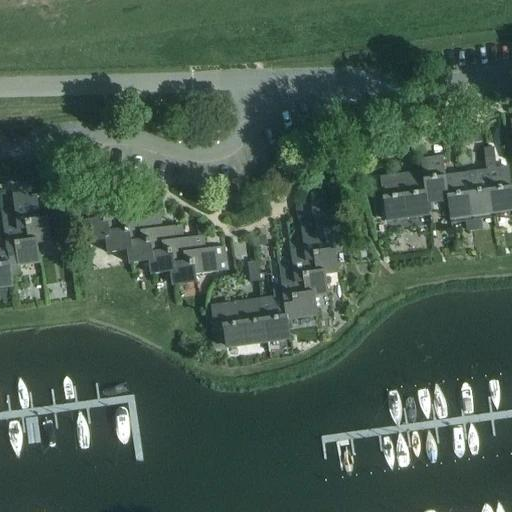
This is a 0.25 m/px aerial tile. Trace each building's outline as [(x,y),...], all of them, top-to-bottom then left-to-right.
[(417,121),(397,124),(399,139),(419,136),(417,121)] [(479,126),(459,129),(461,144),(481,141),(479,126)] [(441,140),(432,141),(434,153),(442,152),(441,140)] [(494,147),(484,148),(485,158),(494,157),(495,157),(494,147)] [(442,156),(422,159),(424,171),(428,204),(447,201),(444,175),(442,156)] [(494,157),(485,158),(486,170),(492,215),(511,212),(511,190),(509,167),(497,168),(495,157),(494,157)] [(486,170),(467,172),(473,219),(474,228),(482,227),(480,216),(490,215),(492,215),(486,170)] [(381,190),(373,191),(377,218),(385,217),(386,222),(408,219),(409,219),(430,216),(428,204),(424,171),(421,171),(402,174),(380,176),(381,190)] [(446,175),(444,175),(447,201),(450,220),(465,218),(466,229),(474,228),(473,219),(467,172),(464,173),(446,175)] [(27,187),(12,189),(14,208),(17,229),(28,227),(30,246),(38,245),(52,243),(47,218),(41,219),(37,195),(29,196),(27,187)] [(325,197),(310,199),(312,219),(316,245),(325,244),(326,255),(337,254),(350,252),(346,227),(338,228),(336,204),(326,206),(325,197)] [(98,219),(82,221),(85,244),(105,241),(103,231),(118,229),(117,221),(138,218),(136,204),(96,209),(98,219)] [(14,208),(2,210),(5,232),(8,253),(15,252),(18,267),(40,264),(38,245),(30,246),(28,227),(17,229),(14,208)] [(118,229),(103,231),(105,241),(107,254),(126,251),(125,242),(142,240),(140,231),(157,228),(155,215),(138,218),(117,221),(118,229)] [(312,219),(300,220),(303,240),(306,266),(315,265),(316,277),(326,275),(339,274),(337,254),(326,255),(325,244),(316,245),(312,219)] [(142,240),(125,242),(126,251),(128,265),(149,262),(147,253),(164,251),(163,242),(184,238),(182,224),(157,228),(140,231),(142,240)] [(0,289),(13,288),(8,253),(5,232),(4,232),(0,232),(0,289)] [(164,251),(147,253),(149,262),(150,276),(170,273),(169,264),(185,261),(184,253),(206,249),(204,235),(203,235),(197,236),(184,238),(163,242),(164,251)] [(266,235),(253,236),(254,245),(267,244),(266,235)] [(303,240),(289,242),(292,262),(295,288),(303,287),(305,298),(315,297),(329,295),(326,275),(316,277),(315,265),(306,266),(303,240)] [(185,261),(169,264),(170,273),(172,286),(197,282),(196,275),(219,272),(219,271),(227,270),(226,262),(227,262),(225,246),(206,249),(184,253),(185,261)] [(292,262),(280,263),(288,321),(294,320),(318,317),(315,297),(305,298),(303,287),(295,288),(292,262)] [(274,297),(263,299),(269,344),(291,341),(288,321),(280,263),(278,264),(281,283),(272,285),(274,297)] [(248,267),(250,282),(261,281),(259,266),(248,267)] [(263,299),(238,302),(244,347),(269,344),(263,299)] [(220,305),(211,306),(212,318),(214,330),(223,329),(226,350),(244,347),(238,302),(220,305)]
